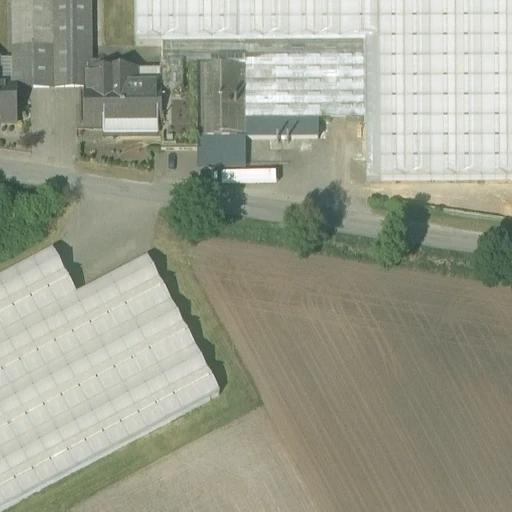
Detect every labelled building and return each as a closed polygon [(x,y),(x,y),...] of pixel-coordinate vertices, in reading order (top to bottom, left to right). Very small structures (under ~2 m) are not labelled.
[(146,0),(105,0),(106,48),(147,47),(146,0)] [(258,0),(146,0),(147,47),(162,47),(165,47),(258,46),(258,0)] [(362,0),(258,0),(258,46),(362,45),(362,0)] [(511,0),(362,0),(362,45),(363,124),(364,181),(511,178),(511,0)] [(53,3),(52,4),(52,89),(86,89),(86,88),(91,88),(91,76),(90,3),(53,3)] [(52,4),(12,4),(13,49),(19,49),(19,89),(52,89),(52,4)] [(165,47),(162,47),(162,67),(244,67),(245,137),(298,136),(298,123),(363,124),(362,45),(258,46),(165,47)] [(244,67),(162,67),(159,67),(160,136),(160,140),(161,140),(160,153),(197,153),(197,140),(244,140),(245,140),(245,137),(244,67)] [(134,74),(105,75),(105,76),(91,76),(91,88),(86,88),(86,89),(87,130),(115,130),(115,136),(160,136),(159,88),(133,88),(134,74)] [(0,125),(14,125),(14,126),(15,126),(15,89),(0,89),(0,125)] [(244,140),(197,140),(197,153),(197,165),(245,164),(244,140)] [(130,243),(79,269),(84,278),(135,252),(130,243)] [(51,252),(0,279),(0,511),(219,396),(146,260),(76,297),(51,252)]
